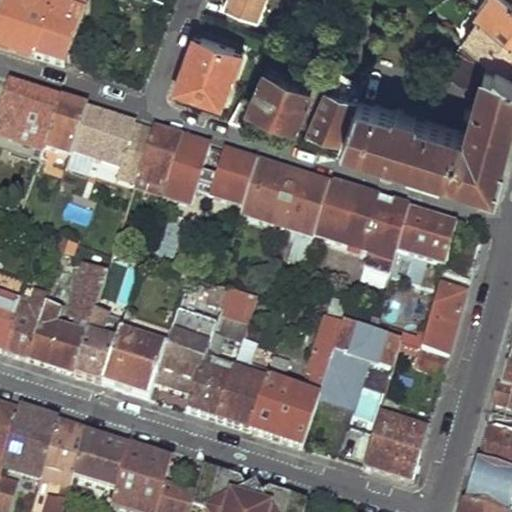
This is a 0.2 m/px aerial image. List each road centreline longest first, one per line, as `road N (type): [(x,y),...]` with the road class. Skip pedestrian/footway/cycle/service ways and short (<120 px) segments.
road 1 (residential): [(421,511),(0,377)]
road 2 (residential): [(152,114),(511,229)]
road 3 (residential): [(511,233),(434,511)]
road 4 (residential): [(0,66),(152,114)]
road 5 (residential): [(192,0),(152,114)]
